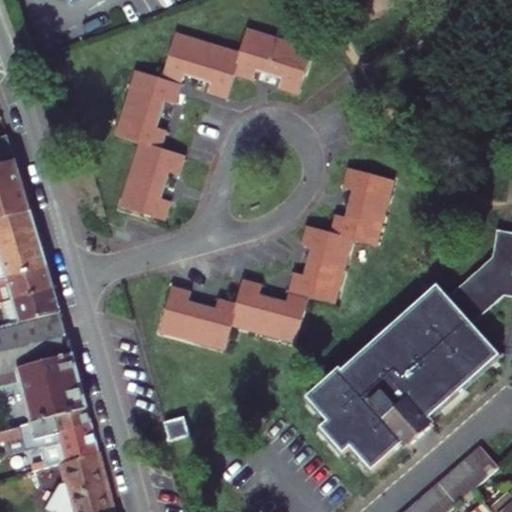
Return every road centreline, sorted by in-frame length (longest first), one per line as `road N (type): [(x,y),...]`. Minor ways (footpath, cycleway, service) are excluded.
road 1 (tertiary): [(0,35),(75,278)]
road 2 (residential): [(205,242),(272,223),(312,180),(315,152),(293,127),(264,122),(238,139)]
road 3 (tertiary): [(75,278),(142,511)]
road 4 (residential): [(75,278),(205,242)]
